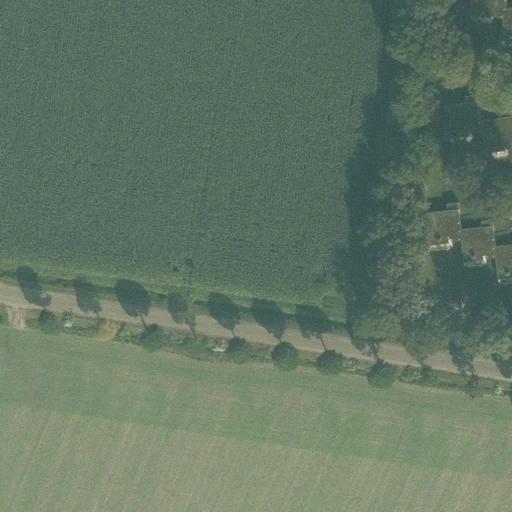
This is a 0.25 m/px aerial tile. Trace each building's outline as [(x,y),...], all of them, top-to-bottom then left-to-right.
[(494,17),(504,18),(506,8),(507,0),(473,0),(471,18),(472,19),(473,11),(481,12),(481,13),(484,14),(485,12),(494,14),(494,17)] [(511,8),(506,8),(504,18),(500,44),(501,44),(502,36),(510,37),(510,38),(511,38),(511,8)] [(480,122),(481,122),(476,95),(466,97),(467,103),(445,107),(451,142),(452,142),(450,134),(458,133),(459,134),(462,133),(462,132),(471,130),(472,134),(482,132),(480,122)] [(502,118),(481,122),(480,122),(482,132),(486,157),(487,157),(486,149),(494,148),(494,149),(497,149),(497,147),(507,146),(507,148),(511,147),(511,111),(511,110),(501,112),(502,118)] [(461,230),(458,203),(447,204),(448,211),(426,213),(430,249),(431,249),(430,241),(438,240),(438,241),(442,241),(442,239),(451,238),(452,241),(462,240),(461,230)] [(462,240),(465,266),(466,266),(465,258),(473,257),(473,258),(476,258),(476,256),(486,255),(486,258),(496,257),(497,257),(495,247),(496,247),(492,220),(482,221),(482,227),(461,230),(462,240)] [(497,257),(496,257),(499,282),(500,282),(499,274),(507,274),(507,275),(510,274),(510,273),(511,272),(511,244),(496,247),(495,247),(497,257)]
